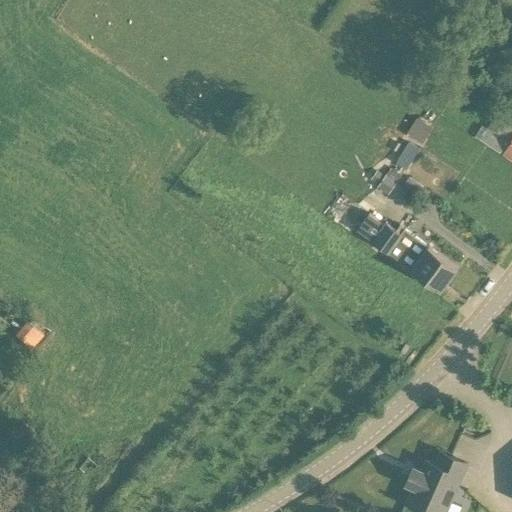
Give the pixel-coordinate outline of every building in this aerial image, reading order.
[(511,125),(496,115),(486,130),(481,127),(475,137),(500,152),(505,144),(508,145),(503,153),(511,158),(511,125)] [(406,169),(425,139),(418,135),(413,144),(403,138),(389,158),(406,169)] [(402,175),(390,168),(387,173),(382,170),(380,173),(377,171),(371,180),(378,186),(377,187),(388,195),(402,175)] [(419,198),(426,189),(409,177),(402,187),(406,189),(402,196),(412,203),(416,196),(419,198)] [(384,224),(367,213),(355,228),(390,253),(410,268),(409,268),(440,291),(458,267),(406,229),(406,228),(401,224),(396,230),(386,223),(384,224)] [(31,350),(44,336),(28,322),(16,336),(31,350)] [(468,463),(464,461),(444,453),(441,451),(435,463),(426,459),(421,470),(414,467),(406,484),(413,488),(406,503),(425,511),(445,511),(457,487),(468,463)]
